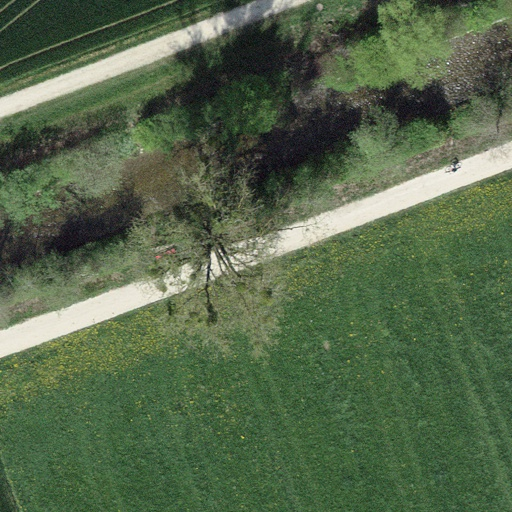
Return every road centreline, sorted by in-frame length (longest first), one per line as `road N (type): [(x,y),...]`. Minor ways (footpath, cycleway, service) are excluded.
road 1 (track): [(0,345),(511,163)]
road 2 (track): [(294,0),(0,110)]
